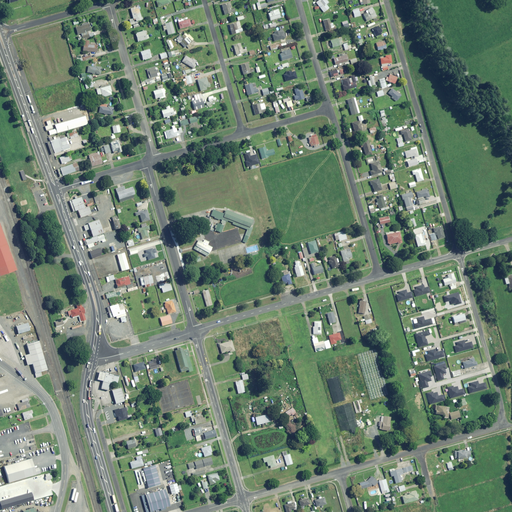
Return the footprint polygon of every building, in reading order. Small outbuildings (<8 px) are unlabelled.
[(329,2),(326,0),(323,0),(322,0),(318,0),(316,3),(324,12),(329,8),(326,4),(329,2)] [(267,7),(265,1),(256,3),(258,10),(261,9),(261,8),(267,7)] [(230,10),(228,3),(221,5),(224,15),(235,12),(234,9),(230,10)] [(136,9),(135,7),(130,9),(133,21),(135,20),(136,21),(142,20),(138,8),(136,9)] [(376,17),(372,8),(367,11),(362,13),(366,21),(376,17)] [(280,18),(278,9),(272,11),(273,12),(268,13),(270,21),(280,18)] [(191,26),(189,19),(183,21),(182,19),(177,20),(180,29),(191,26)] [(330,24),(329,19),(323,21),(325,31),(331,30),(331,28),(333,27),(332,23),(330,24)] [(175,33),(172,22),(162,25),(164,30),(166,30),(168,35),(175,33)] [(239,29),(237,22),(229,25),(231,35),(242,32),(241,28),(239,29)] [(91,31),(89,24),(75,27),(77,35),(81,34),(83,39),(89,38),(88,31),(91,31)] [(383,36),(378,26),(372,29),(376,37),(379,35),(380,38),(383,36)] [(148,35),(146,36),(145,34),(144,31),(135,34),(138,42),(149,39),(148,35)] [(284,36),(283,31),(280,32),(280,31),(275,32),(275,34),(272,34),(274,41),(285,39),(284,36)] [(177,40),(184,48),(186,46),(188,49),(193,45),(190,42),(193,40),(188,34),(187,35),(185,33),(177,40)] [(343,44),(341,37),(330,41),(332,48),(343,45),(345,51),(349,49),(347,43),(343,44)] [(84,40),(82,53),(86,53),(86,51),(87,52),(90,53),(90,52),(97,52),(97,44),(89,43),(89,41),(84,40)] [(386,49),(384,41),(376,43),(377,51),(386,49)] [(241,49),(240,44),(233,46),(236,55),(247,52),(245,48),(241,49)] [(151,58),(148,47),(145,48),(146,50),(140,52),(143,60),(151,58)] [(292,58),(289,50),(282,52),(282,53),(280,54),(282,61),(292,58)] [(349,61),(346,52),(338,54),(339,57),(333,58),(335,65),(349,61)] [(392,63),(390,55),(385,56),(385,57),(380,58),(381,65),(392,63)] [(194,64),(196,61),(192,59),(192,60),(185,56),(182,62),(193,69),(196,65),(194,64)] [(249,69),(247,63),(240,65),(243,75),(253,72),(252,68),(249,69)] [(95,75),(95,74),(101,74),(101,67),(87,66),(87,73),(92,73),(92,74),(95,75)] [(156,70),(155,67),(146,69),(149,78),(150,78),(157,76),(156,73),(159,73),(157,69),(156,70)] [(297,78),(295,71),(283,74),(285,82),(297,78)] [(398,75),(390,73),(388,78),(386,78),(385,80),(394,84),(398,75)] [(192,83),(190,75),(185,77),(185,79),(183,80),(184,85),(192,83)] [(343,91),(357,87),(354,75),(342,78),(344,85),(342,86),(343,91)] [(209,84),(207,77),(197,80),(200,91),(206,89),(206,88),(210,87),(209,83),(209,84)] [(258,92),(255,83),(245,86),(247,95),(258,92)] [(110,86),(109,86),(100,88),(100,89),(96,90),(98,95),(101,94),(102,97),(112,95),(111,92),(112,91),(110,86)] [(165,93),(164,88),(153,91),(155,99),(159,98),(159,99),(165,97),(164,93),(165,93)] [(299,91),(298,88),(294,89),(296,95),(294,96),(295,100),(297,100),(297,101),(304,99),(302,90),(299,91)] [(401,95),(392,88),(388,93),(392,97),(391,98),(396,102),(401,95)] [(292,106),(290,98),(283,100),(284,103),(286,102),(287,107),(292,106)] [(360,113),(355,98),(347,100),(351,115),(360,113)] [(261,109),(259,103),(252,106),(255,115),(266,112),(265,108),(261,109)] [(99,113),(104,114),(107,115),(107,114),(112,114),(113,107),(99,106),(99,113)] [(166,117),(166,119),(169,118),(169,116),(176,114),(175,112),(173,112),(172,108),(170,109),(169,106),(166,107),(166,109),(161,111),(163,118),(166,117)] [(406,116),(404,108),(392,111),(397,125),(404,123),(403,117),(406,116)] [(359,121),(363,120),(362,115),(358,116),(359,121),(352,123),(355,133),(362,131),(359,121)] [(53,123),(51,123),(50,121),(46,122),(47,126),(45,127),(46,131),(53,128),(52,125),(53,125),(53,123)] [(120,132),(119,125),(112,126),(113,133),(120,132)] [(176,132),(174,126),(171,126),(172,129),(164,132),(166,139),(180,135),(179,131),(176,132)] [(411,140),(408,128),(400,131),(401,135),(403,134),(404,138),(402,138),(403,142),(411,140)] [(320,146),(316,134),(308,137),(310,147),(313,146),(314,148),(320,146)] [(52,154),(69,148),(64,135),(48,141),(52,154)] [(371,154),(368,139),(359,142),(361,147),(363,147),(365,156),(371,154)] [(113,154),(121,151),(118,140),(110,142),(113,154)] [(266,151),(265,147),(259,149),(262,159),(268,157),(268,156),(274,155),(272,149),(266,151)] [(416,155),(414,149),(404,152),(406,158),(416,155)] [(97,152),(97,153),(88,155),(91,167),(102,164),(99,155),(100,155),(99,151),(97,152)] [(67,154),(58,157),(61,164),(70,161),(67,154)] [(375,158),(366,160),(367,165),(370,165),(372,170),(370,171),(371,176),(382,173),(379,161),(376,162),(375,158)] [(76,162),(58,168),(61,176),(78,171),(76,162)] [(423,180),(420,169),(412,171),(413,175),(415,174),(417,182),(423,180)] [(382,190),(378,179),(370,181),(371,185),(372,185),(374,192),(382,190)] [(115,189),(119,202),(134,198),(133,195),(135,194),(133,187),(125,190),(123,186),(115,189)] [(430,197),(427,189),(416,192),(417,198),(425,196),(426,198),(430,197)] [(390,209),(389,206),(386,196),(383,197),(382,195),(378,196),(378,199),(376,199),(377,203),(375,203),(376,205),(378,205),(379,209),(380,208),(381,211),(385,210),(390,209)] [(81,197),(70,201),(73,212),(77,210),(79,218),(90,214),(88,206),(84,207),(81,197)] [(224,214),(212,209),(209,216),(219,220),(218,224),(216,224),(214,230),(220,232),(225,222),(226,222),(227,221),(232,223),(231,225),(246,230),(241,242),(246,244),(252,228),(250,228),(252,221),(225,210),(224,214)] [(149,220),(147,210),(135,213),(136,216),(139,215),(142,222),(149,220)] [(390,222),(388,216),(378,219),(380,225),(390,222)] [(112,217),(106,219),(110,230),(116,228),(112,217)] [(96,218),(83,222),(88,237),(101,233),(96,218)] [(148,226),(135,230),(136,232),(138,231),(138,233),(140,233),(142,240),(149,238),(147,231),(150,230),(148,226)] [(438,239),(445,238),(441,226),(433,229),(434,233),(430,235),(432,241),(438,239)] [(347,239),(345,231),(333,234),(334,236),(338,235),(339,241),(347,239)] [(386,234),(387,241),(387,243),(390,245),(390,244),(397,243),(397,244),(402,243),(400,232),(386,234)] [(423,240),(421,233),(414,235),(418,247),(426,245),(425,240),(423,240)] [(0,234),(0,275),(12,272),(0,234)] [(94,236),(82,240),(83,245),(95,241),(94,236)] [(317,238),(307,242),(309,254),(320,251),(317,238)] [(212,248),(199,240),(193,249),(207,257),(212,248)] [(97,247),(86,251),(88,258),(99,255),(97,247)] [(156,252),(155,249),(153,249),(152,248),(145,250),(146,253),(143,253),(144,258),(147,257),(148,260),(159,257),(157,252),(156,252)] [(348,251),(347,248),(340,250),(343,262),(349,261),(348,259),(352,258),(350,251),(348,251)] [(303,258),(302,252),(298,253),(300,259),(302,258),(303,262),(305,261),(306,263),(314,261),(313,259),(307,260),(306,257),(303,258)] [(125,268),(120,253),(111,255),(116,271),(125,268)] [(332,269),(340,266),(338,259),(336,259),(335,256),(329,258),(330,260),(328,260),(329,265),(330,265),(332,269)] [(296,265),(295,265),(295,267),(294,268),(296,277),(304,275),(300,262),(295,263),(296,265)] [(315,267),(314,263),(311,264),(314,275),(323,272),(321,265),(315,267)] [(112,273),(111,268),(101,271),(103,276),(112,273)] [(456,282),(453,273),(447,275),(448,278),(442,280),(444,286),(449,284),(451,290),(456,288),(455,283),(456,282)] [(289,274),(280,276),(282,285),(287,283),(287,285),(291,284),(289,274)] [(125,276),(111,280),(113,288),(127,283),(125,276)] [(153,286),(151,276),(140,278),(141,286),(144,285),(145,287),(153,286)] [(172,290),(169,282),(163,284),(163,283),(158,285),(159,288),(161,287),(163,293),(172,290)] [(424,288),(423,285),(416,287),(416,289),(413,290),(415,297),(430,293),(428,287),(424,288)] [(406,288),(397,291),(398,294),(395,295),(398,301),(412,297),(410,293),(407,293),(406,288)] [(117,290),(103,294),(105,299),(119,295),(117,290)] [(212,305),(208,290),(202,292),(206,307),(212,305)] [(176,312),(172,300),(164,303),(167,315),(176,312)] [(114,303),(105,306),(109,317),(122,313),(121,308),(116,310),(114,303)] [(77,306),(78,307),(73,309),(73,310),(67,311),(68,317),(70,316),(71,318),(72,317),(72,319),(79,317),(80,322),(86,320),(82,306),(82,304),(77,306)] [(336,322),(333,312),(326,314),(329,324),(336,322)] [(465,322),(463,314),(452,317),(454,325),(459,324),(465,322)] [(172,323),(169,315),(160,318),(162,326),(172,323)] [(423,316),(414,318),(415,322),(412,323),(414,329),(432,325),(431,319),(424,320),(423,316)] [(24,321),(12,325),(14,333),(27,330),(24,321)] [(321,334),(321,322),(314,322),(314,327),(313,327),(313,334),(321,334)] [(277,328),(277,326),(268,328),(269,335),(282,332),(280,327),(277,328)] [(428,335),(426,330),(413,334),(418,347),(425,345),(423,337),(428,335)] [(261,343),(261,342),(262,341),(260,333),(256,334),(256,336),(252,337),(254,345),(261,343)] [(318,343),(317,338),(312,339),(316,352),(331,348),(328,340),(323,342),(323,341),(318,343)] [(464,339),(455,341),(456,345),(453,345),(455,352),(472,348),(470,342),(465,343),(464,339)] [(43,368),(35,340),(22,343),(25,353),(21,354),(24,364),(28,363),(30,372),(43,368)] [(234,351),(231,341),(219,344),(221,353),(229,351),(229,352),(234,351)] [(193,371),(187,349),(182,350),(182,349),(174,351),(181,375),(193,371)] [(388,395),(375,349),(319,365),(330,405),(367,395),(369,401),(388,395)] [(436,349),(427,351),(427,354),(424,355),(426,362),(443,357),(441,351),(437,353),(436,349)] [(468,359),(469,361),(462,362),(464,369),(477,365),(477,364),(476,361),(475,361),(474,357),(468,359)] [(145,369),(143,363),(137,364),(133,366),(135,372),(145,369)] [(115,375),(100,372),(96,389),(105,391),(108,381),(113,382),(115,375)] [(245,392),(242,380),(237,381),(238,383),(235,384),(238,394),(245,392)] [(10,394),(3,386),(0,388),(0,394),(5,400),(10,394)] [(117,388),(108,391),(112,404),(121,401),(117,388)] [(25,400),(14,403),(16,409),(27,406),(25,400)] [(362,411),(358,400),(352,402),(356,413),(362,411)] [(12,403),(3,406),(5,413),(14,411),(12,403)] [(363,443),(351,403),(330,408),(342,449),(363,443)] [(121,406),(112,409),(115,421),(125,418),(121,406)] [(449,407),(435,406),(434,414),(444,415),(444,418),(447,419),(449,407)] [(296,413),(292,408),(285,412),(288,417),(291,414),(292,416),(296,413)] [(27,409),(18,412),(21,419),(29,417),(27,409)] [(460,417),(458,411),(449,413),(451,420),(460,417)] [(201,417),(200,415),(197,416),(193,418),(194,422),(195,425),(205,422),(204,416),(201,417)] [(266,423),(264,415),(255,418),(257,425),(266,423)] [(370,433),(365,416),(360,418),(365,435),(370,433)] [(389,431),(391,417),(383,416),(381,430),(389,431)] [(202,435),(200,427),(193,428),(195,436),(202,435)] [(216,437),(214,430),(203,433),(205,440),(216,437)] [(36,444),(34,438),(22,442),(24,448),(36,444)] [(136,447),(134,440),(126,442),(128,449),(136,447)] [(211,452),(210,446),(201,448),(202,453),(203,452),(204,457),(211,455),(210,452),(211,452)] [(287,455),(286,452),(282,453),(286,466),(293,464),(290,454),(287,455)] [(276,466),(273,455),(262,458),(264,463),(266,462),(268,466),(270,466),(270,468),(276,466)] [(143,465),(140,456),(135,457),(136,461),(130,463),(131,469),(143,465)] [(212,465),(210,457),(187,464),(189,469),(195,468),(196,469),(212,465)] [(26,458),(0,465),(0,469),(4,483),(31,475),(26,458)] [(160,484),(154,465),(142,469),(147,487),(160,484)] [(413,470),(412,465),(390,472),(391,477),(393,476),(395,484),(401,482),(399,475),(404,474),(403,473),(413,470)] [(208,474),(207,469),(192,473),(193,477),(208,474)] [(219,480),(217,473),(207,476),(210,485),(215,484),(214,482),(219,480)] [(371,476),(369,478),(369,477),(364,482),(359,483),(361,489),(370,487),(372,485),(374,486),(378,482),(371,476)] [(388,490),(385,479),(378,481),(382,494),(387,493),(386,490),(388,490)] [(179,492),(176,484),(168,486),(171,495),(179,492)] [(35,485),(24,488),(26,496),(38,492),(35,485)] [(164,490),(144,496),(149,511),(152,511),(169,507),(164,490)] [(418,500),(416,492),(402,496),(404,504),(418,500)] [(326,504),(324,497),(314,501),(317,507),(326,504)] [(310,505),(308,498),(299,501),(300,507),(310,505)] [(286,502),(287,504),(284,505),(285,511),(290,511),(290,510),(293,509),(293,510),(297,509),(296,505),(294,506),(294,504),(293,501),(286,502)]
